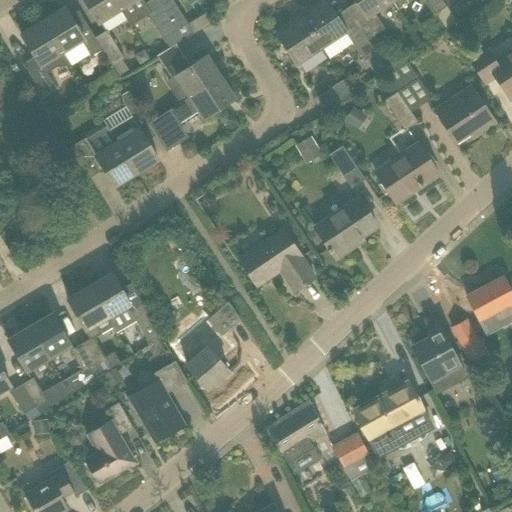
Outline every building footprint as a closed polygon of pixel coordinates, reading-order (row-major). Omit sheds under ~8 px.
[(83,0),(98,23),(100,22),(120,10),(113,0),(83,0)] [(113,0),(120,10),(136,0),(113,0)] [(150,0),(143,5),(159,31),(169,48),(181,41),(156,0),(150,0)] [(156,0),(181,41),(193,33),(183,16),(172,0),(156,0)] [(367,40),(368,40),(385,28),(374,13),(391,1),(391,0),(354,0),(356,2),(345,9),(353,20),(353,19),(367,40)] [(391,0),(391,1),(392,0),(425,0),(435,14),(447,6),(442,0),(391,0)] [(302,17),(301,18),(321,48),(329,60),(353,44),(364,62),(366,60),(376,54),(377,53),(368,40),(367,40),(353,19),(353,20),(343,26),(326,1),(310,11),(311,12),(303,18),(302,17)] [(102,50),(95,38),(85,20),(76,26),(65,8),(42,22),(68,64),(69,64),(70,66),(89,54),(91,56),(102,50)] [(296,65),(321,48),(301,18),(299,18),(300,20),(292,25),(291,24),(275,34),(296,65)] [(54,89),(45,74),(56,67),(64,66),(68,64),(42,22),(21,35),(34,57),(23,64),(42,96),(54,89)] [(108,30),(105,31),(95,38),(102,50),(112,67),(125,59),(108,30)] [(493,74),(496,77),(506,95),(511,91),(511,50),(494,62),(485,49),(469,60),(482,81),(493,74)] [(183,56),(165,68),(171,78),(166,82),(180,103),(220,77),(205,56),(190,66),(183,56)] [(385,72),(398,91),(398,92),(418,78),(405,58),(387,70),(385,72)] [(89,97),(120,79),(114,69),(84,87),(89,97)] [(170,110),(148,124),(166,152),(178,144),(170,133),(181,126),(180,123),(199,111),(204,119),(234,99),(220,77),(180,103),(170,110)] [(317,97),(326,110),(343,100),(352,94),(343,80),(317,97)] [(437,114),(456,143),(475,130),(478,134),(495,123),(470,86),(457,94),(460,99),(437,114)] [(142,114),(133,100),(128,91),(122,95),(123,102),(133,119),(142,114)] [(417,122),(398,92),(398,91),(384,101),(405,131),(417,122)] [(117,142),(136,173),(158,160),(139,129),(135,131),(128,119),(110,131),(117,142)] [(307,164),(322,155),(311,137),(296,146),(307,164)] [(103,170),(114,187),(136,173),(117,142),(95,155),(85,139),(70,148),(89,178),(103,170)] [(420,187),(437,176),(438,175),(418,143),(375,172),(395,203),(411,193),(409,190),(418,183),(420,187)] [(365,179),(343,146),(329,155),(351,188),(365,179)] [(327,249),(330,253),(331,252),(336,258),(351,248),(349,245),(377,226),(358,198),(315,227),(329,248),(327,249)] [(283,230),(238,258),(257,286),(280,271),(294,292),(314,278),(283,230)] [(121,289),(112,274),(90,287),(113,326),(117,333),(136,321),(148,342),(160,335),(141,303),(131,284),(121,289)] [(511,294),(504,278),(466,297),(479,321),(511,304),(511,294)] [(113,326),(90,287),(67,300),(90,339),(93,338),(113,326)] [(186,365),(207,390),(228,371),(208,348),(240,319),(228,302),(198,328),(179,345),(192,360),(186,365)] [(52,314),(30,328),(48,358),(70,345),(52,314)] [(412,347),(431,381),(437,393),(453,384),(447,373),(460,366),(439,327),(434,330),(437,336),(432,339),(431,337),(412,347)] [(30,328),(8,341),(26,371),(48,358),(30,328)] [(90,339),(82,344),(95,366),(104,361),(106,360),(93,338),(90,339)] [(464,348),(471,361),(484,354),(477,341),(464,348)] [(84,374),(95,366),(82,344),(70,351),(84,374)] [(129,397),(154,442),(158,440),(162,443),(168,439),(168,434),(184,425),(166,393),(187,381),(175,361),(154,374),(157,381),(129,397)] [(0,366),(0,391),(11,385),(0,366)] [(122,381),(116,369),(103,375),(110,388),(122,381)] [(33,378),(22,385),(35,407),(46,400),(33,378)] [(433,429),(423,412),(417,400),(418,399),(416,395),(415,396),(408,384),(382,397),(381,395),(353,410),(380,458),(433,429)] [(10,391),(24,413),(35,407),(22,385),(10,391)] [(326,433),(309,400),(278,421),(267,429),(288,463),(303,454),(296,443),(306,437),(310,443),(326,433)] [(131,459),(133,459),(119,435),(133,427),(118,403),(109,408),(114,417),(86,433),(97,452),(83,460),(98,484),(131,465),(130,464),(131,459)] [(0,439),(9,434),(2,422),(0,423),(0,439)] [(345,470),(369,457),(358,434),(333,447),(345,470)] [(75,497),(88,490),(71,460),(46,474),(49,479),(24,494),(34,511),(62,511),(68,509),(62,498),(72,492),(75,497)] [(508,490),(511,488),(511,464),(498,472),(508,490)]
